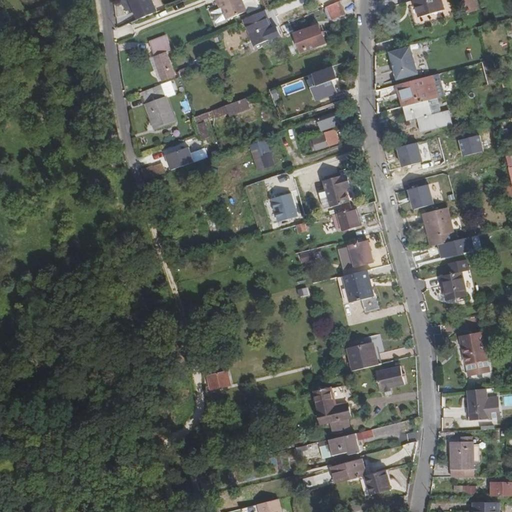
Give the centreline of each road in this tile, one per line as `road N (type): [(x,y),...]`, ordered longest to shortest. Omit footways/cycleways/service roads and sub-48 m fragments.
road 1 (residential): [(415,511),(429,386),(367,120),(365,0)]
road 2 (residential): [(121,137),(101,0)]
